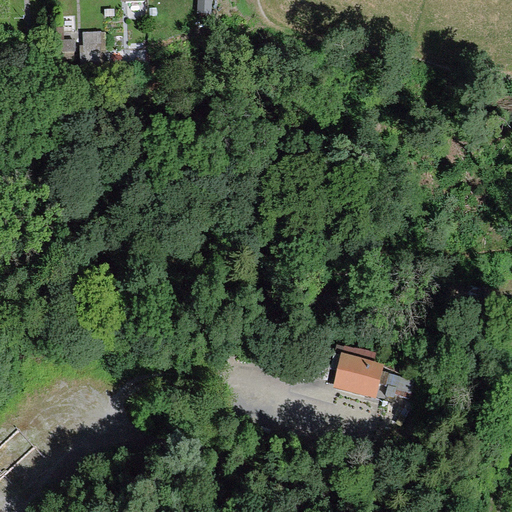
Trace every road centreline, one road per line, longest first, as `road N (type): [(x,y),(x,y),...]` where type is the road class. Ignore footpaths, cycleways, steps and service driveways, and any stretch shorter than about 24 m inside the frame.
road 1 (track): [(355,511),(204,459),(113,442),(76,458),(29,511)]
road 2 (track): [(259,0),(282,28),(511,80)]
